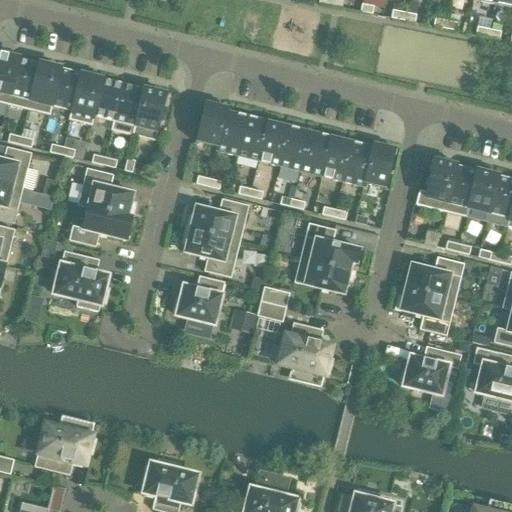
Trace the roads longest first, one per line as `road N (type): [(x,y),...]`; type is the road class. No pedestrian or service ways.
road 1 (residential): [(204,57),(133,313)]
road 2 (residential): [(416,109),(204,57)]
road 3 (residential): [(204,57),(0,6)]
road 4 (residential): [(416,109),(372,310)]
